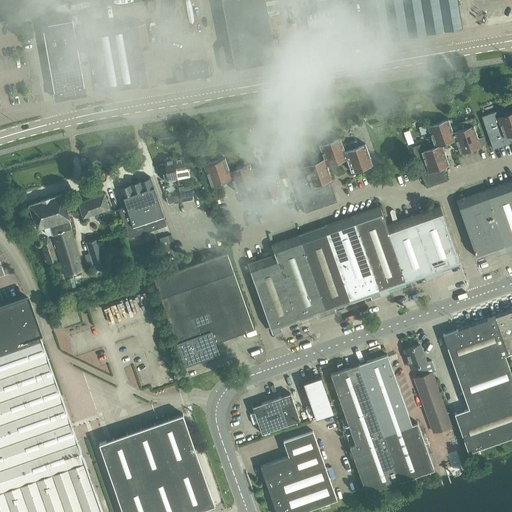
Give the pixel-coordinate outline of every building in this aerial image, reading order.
[(222,44),(219,49),(223,70),(236,67),(276,59),(265,0),(223,0),(231,42),(222,44)] [(365,0),(373,42),(462,27),(457,0),(365,0)] [(355,1),(346,3),(349,16),(345,17),(345,20),(340,21),(344,46),(359,44),(357,35),(359,34),(358,28),(356,27),(355,26),(357,24),(357,21),(354,20),(353,15),(357,15),(355,1)] [(306,10),(310,32),(337,27),(333,5),(306,10)] [(88,14),(82,15),(85,32),(88,46),(90,56),(96,54),(91,31),(88,14)] [(55,22),(42,25),(45,40),(75,34),(72,16),(54,19),(55,22)] [(105,28),(94,30),(99,62),(96,63),(99,80),(103,79),(104,90),(140,84),(140,85),(157,83),(152,49),(148,49),(144,23),(127,26),(127,24),(116,26),(105,28)] [(325,29),(312,31),(317,55),(341,50),(339,36),(327,38),(325,29)] [(45,40),(48,54),(78,49),(75,34),(45,40)] [(50,69),(65,66),(80,64),(78,49),(48,54),(50,69)] [(207,63),(185,67),(188,79),(210,75),(207,63)] [(80,64),(65,66),(71,96),(86,93),(85,89),(80,64)] [(65,66),(50,69),(56,98),(71,96),(65,66)] [(511,110),(504,113),(502,108),(482,116),(493,149),(511,142),(511,135),(511,134),(511,110)] [(453,132),(455,139),(459,151),(460,153),(467,150),(481,145),(485,144),(483,137),(478,138),(473,124),(478,123),(476,116),(471,118),(473,125),(453,132)] [(427,141),(412,146),(426,187),(434,185),(447,180),(442,166),(449,164),(446,156),(442,144),(455,139),(453,132),(451,125),(448,118),(427,125),(430,134),(429,135),(426,139),(427,141)] [(319,144),(324,158),(327,165),(347,158),(345,151),(340,137),(319,144)] [(356,140),(349,143),(351,149),(345,151),(347,158),(352,172),(373,164),(365,143),(358,146),(356,140)] [(270,156),(275,170),(278,177),(298,170),(291,149),(270,156)] [(183,156),(174,158),(177,177),(191,175),(189,162),(184,163),(183,156)] [(211,185),(232,178),(229,171),(230,171),(225,157),(204,164),(211,185)] [(177,177),(174,158),(165,160),(165,163),(161,164),(164,179),(169,178),(169,179),(177,177)] [(324,158),(304,165),(307,175),(294,180),(305,211),(325,204),(325,205),(336,201),(329,180),(332,179),(327,165),(324,158)] [(237,192),(257,185),(257,184),(255,177),(250,163),(230,171),(229,171),(232,178),(237,192)] [(257,184),(257,185),(262,198),(283,191),(278,177),(275,170),(255,177),(257,184)] [(126,206),(119,209),(122,218),(129,238),(167,225),(150,176),(120,187),(126,206)] [(511,180),(485,190),(505,247),(506,247),(505,246),(511,243),(511,180)] [(190,190),(180,192),(180,194),(181,198),(193,196),(192,190),(190,190)] [(505,247),(485,190),(456,200),(477,257),(496,250),(496,249),(505,246),(505,247)] [(104,192),(78,201),(83,216),(102,210),(104,214),(111,212),(104,192)] [(46,233),(48,234),(52,233),(65,275),(83,269),(70,227),(72,227),(66,205),(62,194),(29,204),(33,215),(37,228),(44,226),(46,233)] [(180,194),(166,197),(169,204),(182,201),(181,198),(180,194)] [(380,205),(352,215),(379,291),(406,282),(387,224),(380,205)] [(440,205),(413,215),(433,272),(461,263),(440,205)] [(352,215),(326,225),(352,301),(379,291),(352,215)] [(413,215),(387,224),(406,282),(433,272),(413,215)] [(326,225),(299,234),(325,310),(352,301),(326,225)] [(271,244),(275,253),(298,320),(325,310),(299,234),(271,244)] [(40,239),(43,249),(47,262),(57,259),(51,238),(48,237),(40,239)] [(90,253),(85,255),(89,267),(94,266),(105,262),(98,238),(86,241),(90,253)] [(154,277),(185,365),(219,353),(216,342),(254,328),(227,251),(154,277)] [(298,320),(275,253),(248,263),(271,329),(298,320)] [(0,511),(102,511),(92,484),(82,487),(79,478),(89,475),(39,332),(40,331),(40,330),(35,332),(34,330),(38,329),(34,319),(36,318),(35,317),(34,317),(27,299),(29,298),(28,297),(27,297),(26,296),(25,296),(26,298),(11,303),(11,302),(9,302),(10,303),(0,306),(0,511)] [(443,334),(456,371),(504,355),(511,351),(511,309),(455,330),(455,331),(447,333),(443,334)] [(77,310),(59,317),(62,327),(80,320),(77,310)] [(420,344),(405,349),(411,368),(417,366),(420,376),(415,378),(434,431),(437,430),(437,429),(447,426),(447,427),(451,425),(432,372),(436,371),(432,360),(426,362),(420,344)] [(367,361),(359,364),(384,434),(412,424),(387,353),(367,361)] [(461,384),(469,408),(511,392),(511,375),(511,373),(504,355),(456,371),(458,377),(459,377),(462,384),(461,384)] [(349,367),(331,373),(344,411),(338,413),(339,417),(345,415),(346,417),(341,418),(343,424),(342,425),(347,438),(352,436),(347,423),(348,423),(356,444),(351,446),(351,445),(350,446),(366,493),(400,481),(384,434),(359,364),(350,367),(349,367)] [(316,418),(334,412),(321,376),(303,382),(305,387),(316,418)] [(511,392),(469,408),(464,410),(457,413),(457,412),(455,413),(468,452),(511,436),(511,392)] [(259,423),(262,431),(261,431),(262,433),(300,420),(291,393),(290,393),(281,396),(262,403),(253,406),(252,406),(259,424),(259,423)] [(110,449),(107,440),(99,442),(123,511),(192,511),(215,504),(183,413),(173,417),(175,421),(115,442),(116,447),(110,449)] [(417,422),(412,424),(384,434),(400,481),(434,469),(418,422),(417,422)] [(284,440),(289,455),(261,465),(277,511),(299,511),(337,499),(313,430),(284,440)] [(92,484),(89,475),(79,478),(82,487),(92,484)]
